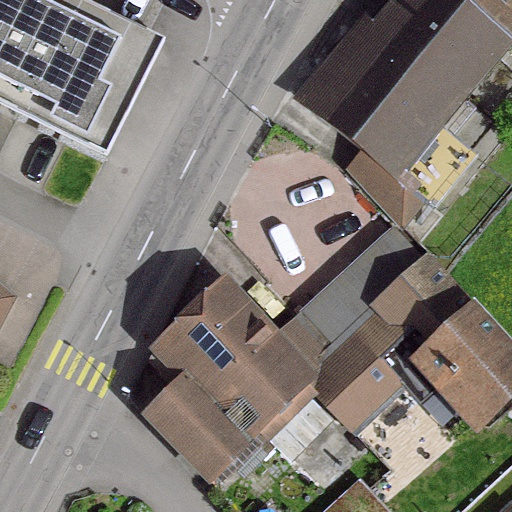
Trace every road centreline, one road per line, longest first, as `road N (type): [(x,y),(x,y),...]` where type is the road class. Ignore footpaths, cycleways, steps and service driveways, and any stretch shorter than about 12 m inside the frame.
road 1 (tertiary): [(48,427),(268,0)]
road 2 (residential): [(48,427),(111,456),(185,511)]
